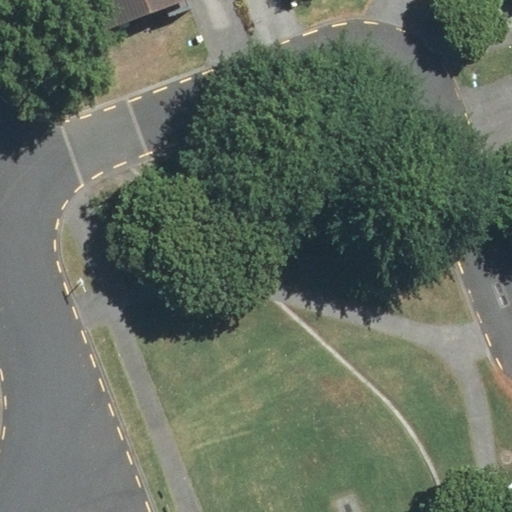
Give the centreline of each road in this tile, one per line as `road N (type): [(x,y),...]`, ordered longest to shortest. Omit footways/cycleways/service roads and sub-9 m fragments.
road 1 (residential): [(511,286),(441,107),(380,60),(0,182)]
road 2 (residential): [(0,267),(87,509)]
